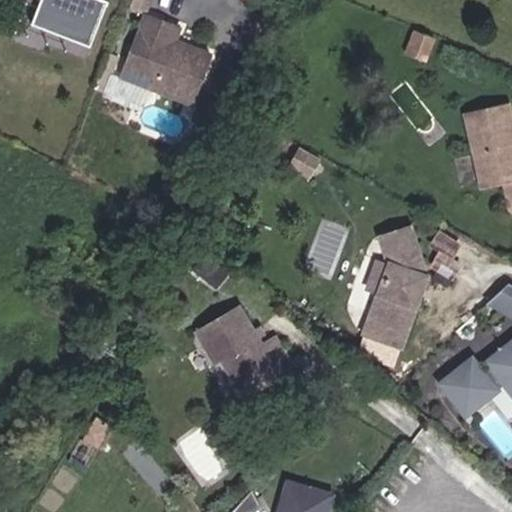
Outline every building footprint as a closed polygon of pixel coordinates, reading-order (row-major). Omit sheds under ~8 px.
[(96,37),(112,0),(45,0),(40,13),(96,37)] [(204,95),(223,46),(187,32),(168,25),(173,12),(157,6),(133,68),(204,95)] [(397,27),(417,34),(424,13),(404,6),(397,27)] [(187,32),(192,19),(173,12),(168,25),(187,32)] [(120,79),(134,43),(122,39),(108,74),(120,79)] [(511,115),(506,82),(459,89),(473,164),(494,161),(499,191),(511,188),(511,115)] [(359,154),(350,149),(313,129),(306,142),(352,167),(359,154)] [(395,320),(411,266),(405,265),(408,259),(412,260),(417,246),(404,198),(374,210),(380,230),(357,309),(395,320)] [(313,268),(339,276),(355,227),(329,218),(313,268)] [(236,263),(248,248),(228,231),(215,245),(236,263)] [(261,283),(218,310),(237,340),(242,337),(255,358),(279,363),(301,349),(304,354),(319,345),(299,312),(285,321),(280,314),(276,307),(261,283)] [(286,311),(281,303),(276,307),(280,314),(286,311)] [(490,335),(459,360),(483,391),(501,378),(495,371),(509,360),(511,363),(511,362),(511,332),(505,338),(509,343),(501,349),(490,335)] [(261,380),(304,354),(301,349),(279,363),(255,358),(242,337),(237,340),(261,380)] [(501,378),(511,368),(511,364),(511,363),(509,360),(495,371),(501,378)] [(354,511),(351,505),(357,485),(313,472),(302,511),(303,511),(354,511)]
